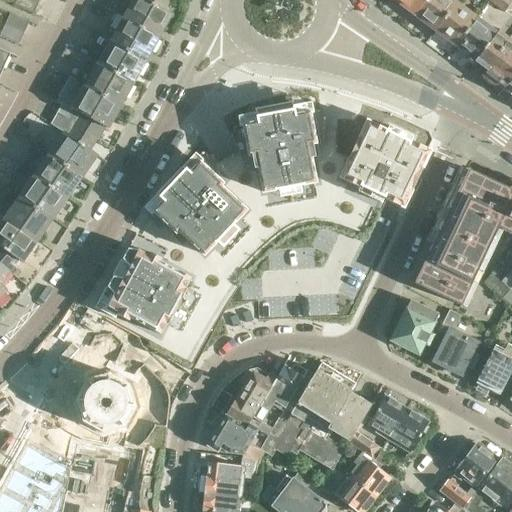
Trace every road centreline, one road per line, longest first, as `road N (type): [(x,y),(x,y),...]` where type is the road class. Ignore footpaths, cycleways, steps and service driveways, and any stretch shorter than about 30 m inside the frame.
road 1 (unknown): [(334,140),(269,150),(189,309),(178,318),(164,314),(147,285),(147,267),(233,115),(214,72)]
road 2 (unknown): [(334,140),(267,282),(271,299),(312,303),(326,291),(396,138)]
road 3 (tertiary): [(0,369),(62,297),(178,101)]
road 4 (residential): [(359,349),(285,340),(240,359),(200,394),(176,511)]
road 5 (residential): [(359,349),(450,152),(477,113)]
road 6 (primary): [(294,53),(460,101)]
road 7 (primary): [(460,101),(329,1)]
road 8 (residential): [(0,144),(80,0)]
road 9 (residential): [(387,511),(460,403)]
